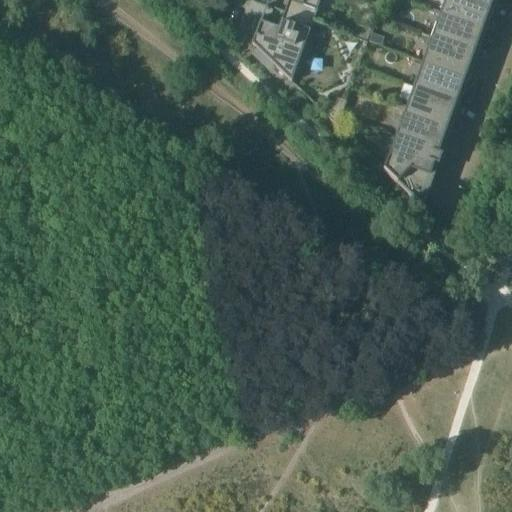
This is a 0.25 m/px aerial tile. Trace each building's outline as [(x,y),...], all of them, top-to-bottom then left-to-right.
[(288,0),(284,13),(313,23),(321,0),(288,0)] [(476,0),(444,0),(440,14),(487,31),(487,29),(491,18),(495,7),(476,0)] [(262,17),(252,45),(291,83),(313,23),(284,13),(278,30),(274,29),(261,24),(263,18),(262,17)] [(431,37),(431,38),(478,55),(482,44),(486,33),(487,31),(440,14),(431,37)] [(431,38),(422,63),(469,80),(470,78),(474,67),(478,55),(431,38)] [(422,63),(413,88),(460,105),(464,93),(468,82),(469,80),(422,63)] [(413,88),(404,113),(451,129),(452,127),(456,117),(460,105),(413,88)] [(336,99),(331,112),(341,116),(346,103),(336,99)] [(404,113),(395,137),(442,154),(446,142),(450,131),(451,129),(404,113)] [(395,137),(383,171),(422,209),(423,209),(431,185),(438,167),(441,156),(442,154),(395,137)]
